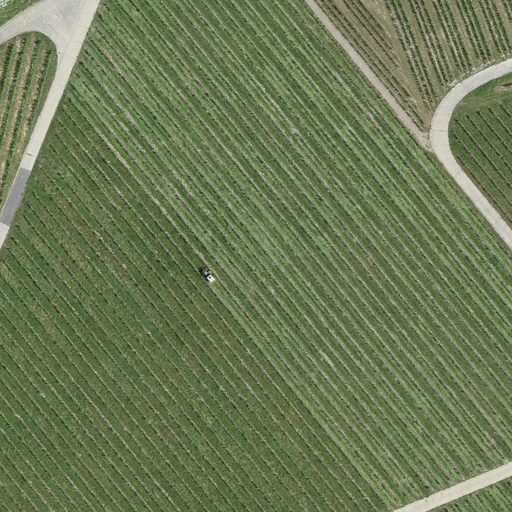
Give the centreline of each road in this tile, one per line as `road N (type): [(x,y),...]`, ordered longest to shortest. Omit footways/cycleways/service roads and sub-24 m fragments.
road 1 (track): [(71,0),(72,61),(0,238)]
road 2 (track): [(511,236),(445,151),(441,119),(462,86),(511,64)]
